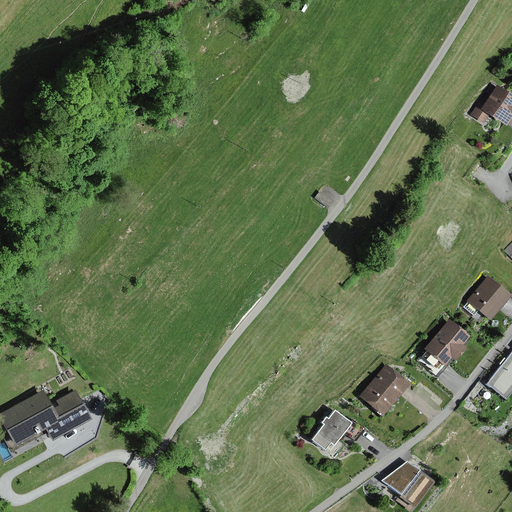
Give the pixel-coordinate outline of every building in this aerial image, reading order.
[(488,115),(504,126),(511,113),(511,94),(496,84),(482,104),(479,102),(471,114),(483,123),(488,115)] [(511,138),(511,127),(507,124),(497,140),(507,146),(511,138)] [(319,192),(314,198),(328,208),(333,202),(319,192)] [(510,295),(487,276),(466,301),(489,320),(510,295)] [(469,336),(448,319),(423,349),(443,366),(450,357),(454,361),(466,347),(462,344),(469,336)] [(511,351),(486,384),(505,399),(511,390),(511,351)] [(410,384),(386,364),(359,397),(383,416),(410,384)] [(51,441),(91,420),(75,390),(56,400),(59,406),(52,409),(42,390),(0,412),(0,421),(14,447),(45,430),(51,441)] [(350,423),(334,410),(327,419),(325,417),(320,423),(322,425),(311,440),(324,449),(329,442),(333,445),(343,432),(350,423)] [(352,420),(350,423),(343,432),(355,442),(364,429),(352,420)] [(399,497),(414,508),(434,482),(406,461),(381,481),(401,495),(399,497)]
